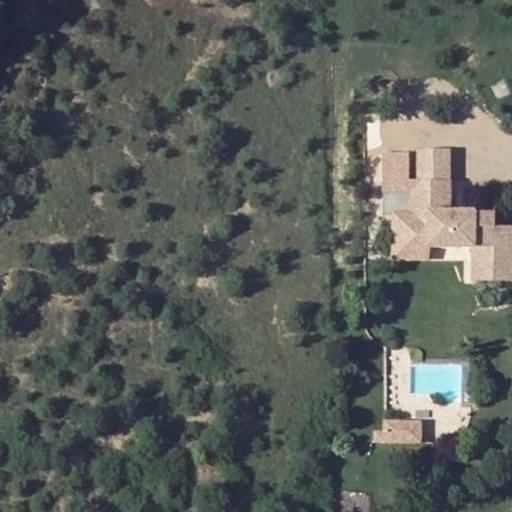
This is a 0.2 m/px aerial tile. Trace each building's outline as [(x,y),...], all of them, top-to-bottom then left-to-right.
[(384,224),(384,250),(418,250),(418,259),(439,259),(464,258),(464,274),(482,274),(482,284),(505,284),(505,239),(483,239),(483,224),(439,224),(438,160),(408,160),(408,192),(411,192),(411,224),(402,224),(384,224)] [(411,192),(408,192),(372,192),(372,203),(402,203),(402,224),(411,224),(411,192)] [(418,250),(384,250),(384,266),(439,266),(439,259),(418,259),(418,250)] [(482,274),(464,274),(464,292),(505,292),(505,284),(482,284),(482,274)] [(382,443),(423,443),(423,420),(382,420),(382,443)]
